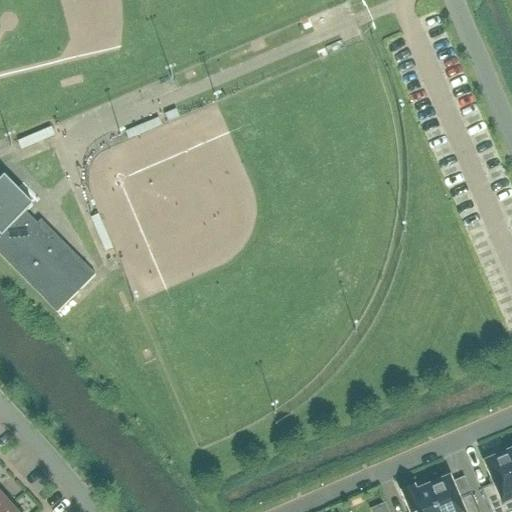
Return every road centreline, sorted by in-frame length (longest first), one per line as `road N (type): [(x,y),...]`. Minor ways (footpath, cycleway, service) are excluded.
road 1 (residential): [(511,419),(292,511)]
road 2 (unclassified): [(511,136),(454,0)]
road 3 (residential): [(93,511),(0,408)]
